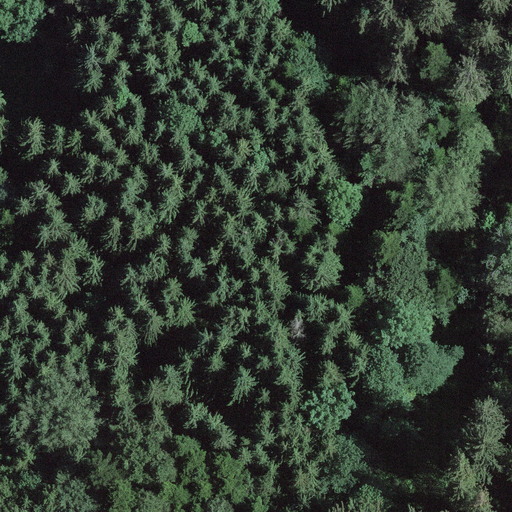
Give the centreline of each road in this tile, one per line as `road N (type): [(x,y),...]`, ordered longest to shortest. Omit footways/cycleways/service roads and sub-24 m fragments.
road 1 (track): [(0,46),(176,0)]
road 2 (track): [(352,0),(420,17),(511,74)]
